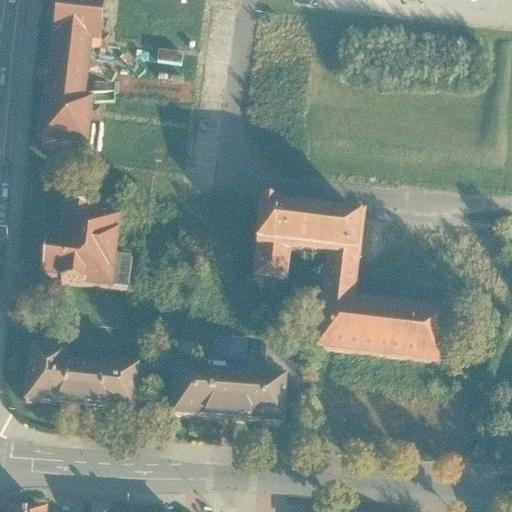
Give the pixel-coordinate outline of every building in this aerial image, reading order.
[(108,52),(112,0),(63,0),(49,152),(97,157),(102,109),(96,108),(101,52),(108,52)] [(320,355),(444,369),(449,316),(359,307),(366,224),(269,212),(260,283),(287,287),(291,261),(328,265),(320,355)] [(115,267),(119,227),(59,222),(56,253),(44,251),(39,291),(125,302),(129,269),(115,267)] [(220,339),(220,359),(253,359),(253,339),(220,339)] [(130,428),(135,381),(105,378),(104,381),(62,376),(63,368),(35,365),(29,417),(130,428)] [(287,426),(290,379),(179,372),(176,420),(287,426)]
